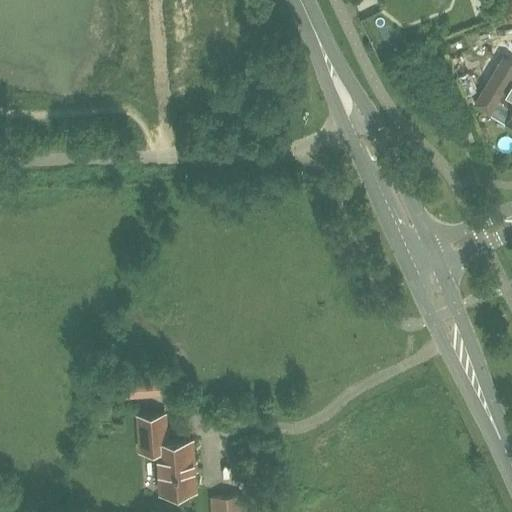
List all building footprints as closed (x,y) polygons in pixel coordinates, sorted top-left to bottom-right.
[(445,43),(450,59),(469,52),(463,36),(445,43)] [(511,60),(503,55),(484,87),(474,103),(490,113),(500,97),(511,104),(511,108),(505,121),(511,125),(511,60)] [(160,368),(108,371),(109,396),(161,394),(160,368)] [(166,412),(159,413),(139,414),(141,444),(159,442),(163,491),(171,490),(172,495),(187,494),(187,489),(196,489),(192,439),(168,440),(166,412)] [(244,511),(243,494),(210,496),(211,511),(244,511)]
